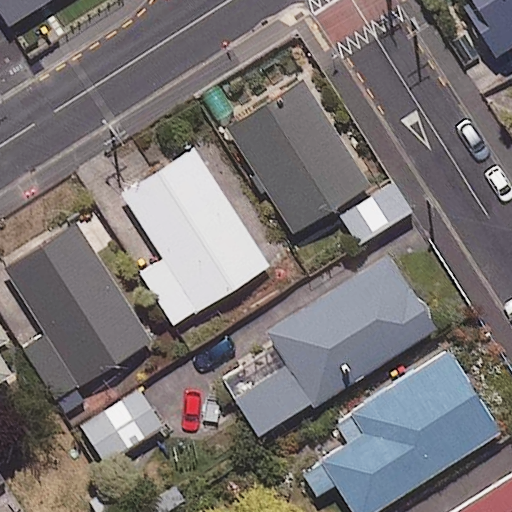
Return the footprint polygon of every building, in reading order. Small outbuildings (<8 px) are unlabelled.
[(0,0),(0,13),(20,0),(0,0)] [(511,0),(463,0),(494,49),(511,38),(511,0)] [(367,179),(301,73),(226,121),(292,226),(367,179)] [(266,261),(193,145),(122,191),(163,255),(137,271),(169,322),(266,261)] [(409,206),(390,178),(338,213),(357,241),(409,206)] [(149,335),(74,219),(3,265),(45,330),(21,345),(54,396),(149,335)] [(432,325),(388,251),(212,357),(256,431),(432,325)] [(0,339),(6,336),(0,326),(0,375),(8,370),(0,356),(0,339)] [(364,511),(497,426),(444,346),(286,449),(313,491),(333,479),(354,511),(364,511)] [(160,421),(135,384),(78,424),(104,460),(160,421)] [(511,511),(511,460),(427,511),(511,511)]
